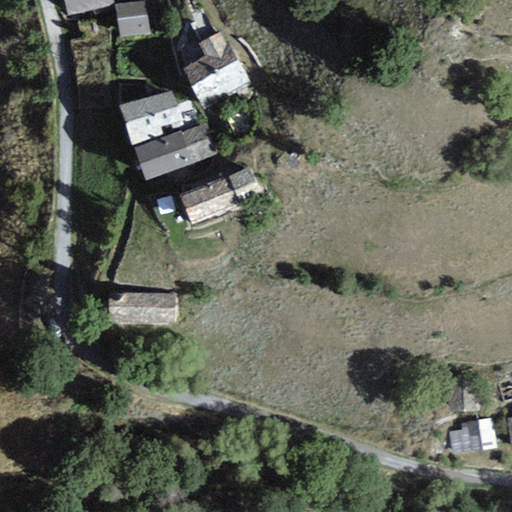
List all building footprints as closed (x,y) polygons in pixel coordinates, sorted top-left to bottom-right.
[(114,0),(72,0),(76,14),(116,6),(114,0)] [(147,8),(122,10),(124,38),(149,36),(147,8)] [(212,62),(191,71),(208,109),(249,90),(224,36),(204,46),(212,62)] [(175,93),(132,108),(143,141),(186,126),(175,93)] [(207,129),(146,150),(156,178),(217,158),(207,129)] [(256,171),(195,197),(208,226),(269,200),(256,171)] [(186,298),(122,296),(121,322),(185,324),(186,298)] [(493,379),(457,382),(460,413),(495,411),(493,379)] [(488,425),(456,430),(460,456),(492,451),(488,425)]
